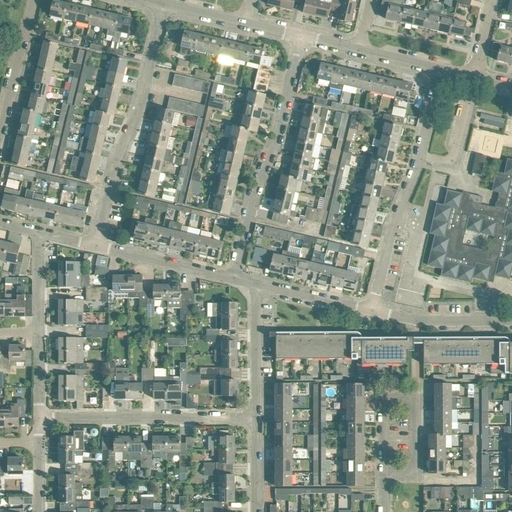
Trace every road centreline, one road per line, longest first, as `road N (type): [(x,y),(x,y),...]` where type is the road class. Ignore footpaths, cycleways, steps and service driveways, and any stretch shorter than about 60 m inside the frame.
road 1 (residential): [(372,310),(440,69)]
road 2 (residential): [(233,278),(300,37)]
road 3 (residential): [(96,245),(163,4)]
road 4 (residential): [(39,417),(256,417)]
road 5 (residential): [(0,141),(33,0)]
road 6 (residential): [(233,278),(96,245)]
road 7 (residential): [(511,321),(417,321),(372,310)]
road 8 (residential): [(384,474),(414,474),(414,399),(383,399)]
road 9 (residential): [(256,417),(256,283)]
